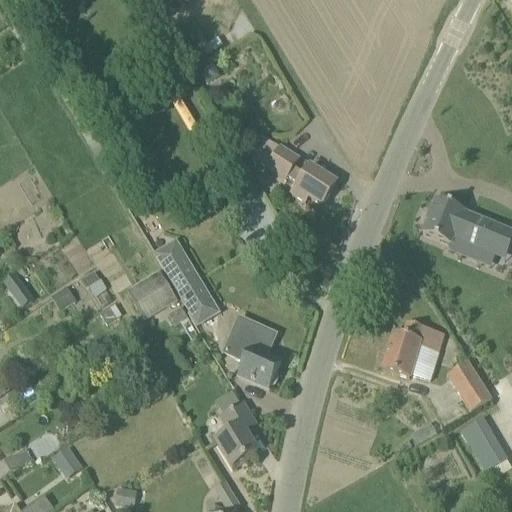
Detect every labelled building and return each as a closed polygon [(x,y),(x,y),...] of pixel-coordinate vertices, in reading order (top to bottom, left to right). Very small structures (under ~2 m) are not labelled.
[(300,164),(277,149),(266,142),(253,162),(287,184),(289,181),(299,188),(292,198),(306,207),(309,201),(323,209),(337,187),(310,170),(305,178),(295,171),(300,164)] [(206,161),(218,181),(241,168),(229,147),(206,161)] [(463,262),(468,249),(505,264),(511,247),(511,235),(465,216),(465,215),(437,203),(423,237),(451,249),(448,256),(463,262)] [(156,259),(190,318),(212,305),(176,246),(156,259)] [(18,273),(3,282),(19,311),(34,303),(18,273)] [(158,277),(127,295),(145,325),(176,307),(158,277)] [(118,324),(111,313),(101,319),(108,330),(118,324)] [(244,365),(238,379),(270,393),(272,389),(275,388),(278,381),(277,378),(281,367),(267,360),(275,341),(239,325),(225,357),(244,365)] [(394,336),(382,374),(410,382),(411,378),(431,384),(445,339),(406,327),(402,339),(394,336)] [(468,368),(449,381),(472,416),(491,403),(468,368)] [(0,401),(9,395),(3,385),(0,387),(0,401)] [(247,433),(256,428),(244,408),(221,422),(230,436),(216,445),(231,470),(258,457),(247,433)] [(461,433),(484,475),(508,462),(485,420),(461,433)] [(67,481),(84,470),(69,449),(52,460),(67,481)] [(27,453),(15,461),(0,469),(0,484),(33,463),(27,453)] [(226,488),(213,495),(224,511),(240,511),(241,511),(226,488)] [(117,493),(115,510),(128,511),(135,511),(137,496),(117,493)]
